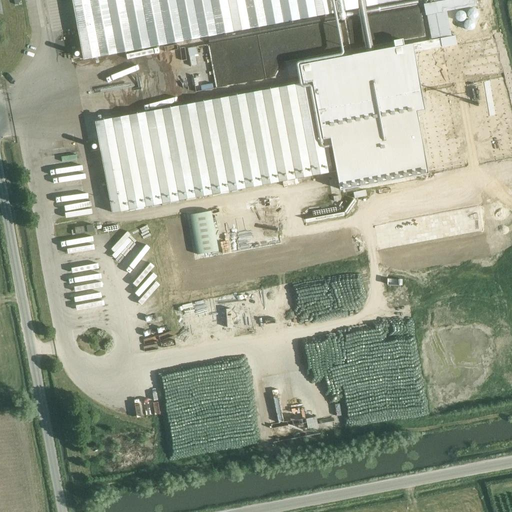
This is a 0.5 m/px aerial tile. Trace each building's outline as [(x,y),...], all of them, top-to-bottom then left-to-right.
[(445,0),(444,0),(342,0),(331,2),(330,0),(72,0),(83,59),(317,16),(399,0),(432,0),(433,2),(424,4),(426,15),(436,13),(440,38),(300,64),(303,82),(95,121),(112,212),(336,171),(339,190),(428,173),(416,112),(424,110),(413,51),(458,43),(456,35),(451,36),(446,11),(476,6),(475,0),(445,0)] [(447,77),(446,77),(445,77),(444,77),(443,78),(442,78),(441,78),(441,79),(440,79),(439,80),(438,80),(438,81),(437,82),(437,83),(436,83),(436,84),(436,85),(436,86),(435,86),(435,87),(435,88),(435,89),(435,90),(436,91),(436,92),(436,93),(437,94),(437,95),(438,95),(438,96),(439,96),(439,97),(440,97),(441,98),(442,98),(443,99),(444,99),(445,99),(446,99),(447,99),(448,99),(449,99),(450,99),(450,98),(451,98),(452,98),(452,97),(453,97),(454,96),(455,95),(455,94),(456,94),(456,93),(456,92),(457,92),(457,91),(457,90),(457,89),(457,88),(457,87),(457,86),(457,85),(457,84),(456,84),(456,83),(455,82),(455,81),(454,81),(454,80),(453,80),(453,79),(452,79),(451,78),(450,78),(449,78),(449,77),(448,77),(447,77)] [(429,134),(468,127),(464,105),(425,113),(429,134)] [(86,225),(74,227),(75,234),(87,232),(94,231),(93,224),(86,225)] [(306,428),(317,427),(316,416),(305,416),(306,428)] [(293,435),(291,424),(271,426),(272,437),(293,435)]
